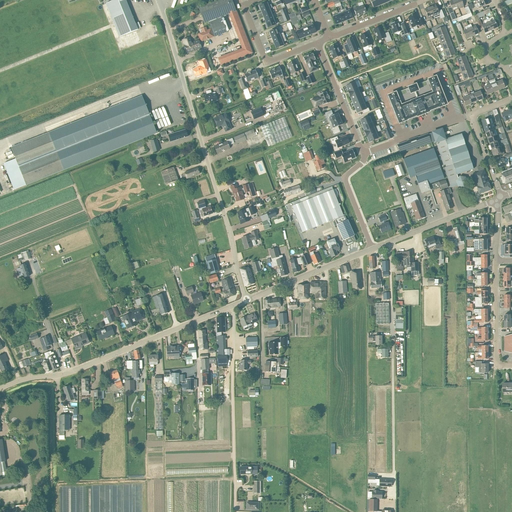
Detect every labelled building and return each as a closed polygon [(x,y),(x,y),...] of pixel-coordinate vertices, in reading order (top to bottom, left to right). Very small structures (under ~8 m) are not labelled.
[(114,0),(105,3),(119,37),(138,30),(138,29),(140,28),(138,23),(135,24),(125,0),(114,0)] [(229,14),(237,11),(232,0),(218,0),(199,8),(204,23),(208,22),(211,30),(205,32),(205,31),(198,34),(199,35),(198,35),(200,40),(202,39),(213,35),(214,38),(215,37),(227,33),(226,32),(229,31),(223,18),(221,18),(221,17),(229,14)] [(453,0),(449,2),(451,7),(453,11),(458,9),(454,0),(453,0)] [(460,0),(454,0),(458,9),(463,7),(460,0)] [(475,4),(476,8),(480,7),(480,8),(489,4),(487,0),(484,0),(478,3),(475,4)] [(359,7),(354,9),(356,16),(366,13),(362,2),(358,4),(359,7)] [(259,6),(261,12),(270,8),(272,8),(271,5),(268,6),(267,3),(259,6)] [(440,16),(441,19),(444,17),(441,10),(438,11),(435,5),(430,7),(433,16),(434,18),(440,16)] [(430,19),(430,21),(432,20),(431,17),(433,16),(430,7),(424,9),(428,17),(428,18),(429,20),(430,19)] [(270,8),(261,12),(264,17),(271,14),(272,14),(270,8)] [(343,11),(347,20),(352,18),(349,11),(346,12),(345,9),(342,10),(343,12),(343,11)] [(341,12),(338,14),(341,22),(347,20),(343,11),(343,12),(343,11),(342,10),(340,11),(341,12)] [(273,19),(271,14),(264,17),(266,22),(273,19)] [(341,22),(338,14),(333,16),(333,17),(336,24),(341,22)] [(477,14),(474,15),(477,22),(479,26),(481,25),(483,29),(485,33),(486,34),(488,33),(489,31),(491,30),(488,23),(488,22),(487,20),(483,21),(484,22),(485,24),(482,25),(478,17),(477,14)] [(415,15),(408,17),(412,28),(419,25),(420,27),(424,25),(421,19),(417,20),(415,15)] [(491,30),(497,27),(494,20),(491,21),(490,18),(487,20),(488,22),(488,23),(491,30)] [(273,19),(266,22),(266,24),(266,25),(267,27),(268,28),(275,25),(273,19)] [(397,21),(390,24),(392,30),(391,30),(393,34),(394,33),(394,34),(401,31),(403,30),(405,35),(409,33),(405,22),(401,24),(401,25),(399,26),(397,21)] [(312,23),(306,25),(307,26),(307,27),(310,35),(316,32),(312,23)] [(468,25),(472,36),(478,33),(475,26),(472,27),(470,24),(468,25)] [(463,31),(466,39),(472,36),(468,25),(464,27),(466,30),(463,31)] [(307,27),(307,26),(301,28),(302,29),(305,37),(310,35),(307,27)] [(435,30),(438,37),(447,33),(444,26),(435,30)] [(381,27),(373,30),(378,41),(384,38),(386,43),(392,41),(388,32),(384,34),(381,27)] [(279,34),(279,35),(280,34),(278,29),(277,29),(269,32),(272,37),(279,34)] [(305,37),(302,29),(296,32),(299,39),(305,37)] [(438,37),(441,44),(450,40),(447,33),(438,37)] [(281,40),(279,35),(279,34),(272,37),(274,43),(281,40)] [(367,34),(360,37),(364,47),(368,46),(368,48),(372,47),(367,34)] [(198,40),(192,42),(190,37),(188,38),(187,38),(185,38),(185,39),(183,40),(185,45),(183,46),(186,53),(201,48),(198,40)] [(281,40),(274,43),(276,48),(283,45),(285,45),(282,39),(281,40)] [(347,44),(343,46),(347,55),(351,54),(357,52),(352,39),(346,41),(347,44)] [(441,44),(443,51),(452,47),(450,40),(441,44)] [(336,45),(329,48),(333,59),(341,56),(336,45)] [(455,54),(452,47),(443,51),(446,58),(455,54)] [(313,54),(303,58),(305,64),(306,63),(309,69),(309,70),(317,67),(317,66),(314,60),(315,60),(313,54)] [(456,59),(459,66),(467,63),(465,55),(456,59)] [(191,68),(187,70),(191,77),(196,75),(197,76),(203,73),(201,69),(203,68),(199,60),(195,62),(197,66),(191,68)] [(291,74),(299,71),(295,61),(287,64),(288,65),(287,65),(288,69),(289,68),(291,74)] [(138,76),(151,72),(149,63),(135,67),(138,76)] [(459,66),(461,73),(470,69),(467,63),(459,66)] [(272,79),(279,76),(280,79),(283,78),(282,75),(279,67),(276,69),(272,70),(269,71),(272,79)] [(473,77),(470,69),(461,73),(464,80),(473,77)] [(248,73),(244,75),(247,82),(258,78),(255,70),(251,72),(248,73)] [(354,83),(346,86),(348,91),(348,92),(357,88),(355,83),(359,81),(358,77),(352,79),(354,83)] [(417,116),(429,112),(428,111),(439,107),(446,104),(436,77),(428,80),(429,80),(416,85),(408,88),(396,93),(396,92),(388,95),(399,123),(406,120),(417,116)] [(488,81),(489,82),(493,92),(499,90),(496,82),(494,79),(488,81)] [(496,82),(499,90),(505,88),(502,80),(496,82)] [(487,95),(493,92),(489,82),(486,83),(487,86),(484,87),(487,95)] [(456,91),(458,95),(461,94),(458,87),(464,85),(463,83),(454,86),(456,91)] [(359,93),(357,88),(348,92),(348,91),(350,97),(351,97),(350,97),(359,93)] [(206,95),(203,95),(205,102),(209,101),(210,103),(217,101),(215,92),(211,93),(210,90),(206,92),(206,95)] [(477,101),(483,99),(480,91),(474,94),(474,92),(473,92),(474,94),(477,101)] [(319,97),(314,99),(317,106),(323,104),(324,105),(330,102),(329,99),(330,99),(328,95),(327,96),(326,92),(319,95),(319,97)] [(351,97),(353,102),(364,98),(361,92),(359,93),(350,97),(351,97)] [(477,101),(474,94),(473,92),(471,93),(472,95),(468,96),(468,94),(467,94),(468,96),(471,103),(477,101)] [(471,103),(468,96),(467,94),(465,95),(466,97),(462,98),(465,106),(471,103)] [(3,164),(14,190),(26,185),(157,133),(142,96),(11,148),(16,159),(3,164)] [(364,98),(353,102),(355,107),(366,103),(364,98)] [(366,103),(355,107),(357,113),(368,108),(366,103)] [(172,124),(165,106),(150,112),(157,130),(172,124)] [(260,108),(250,112),(254,120),(264,115),(260,108)] [(501,113),(505,122),(511,119),(508,110),(501,113)] [(325,113),(329,124),(340,119),(338,113),(333,115),(331,111),(325,113)] [(223,124),(226,131),(231,129),(228,122),(225,114),(214,119),(218,126),(223,124)] [(360,121),(362,126),(372,122),(370,116),(360,121)] [(284,117),(260,127),(268,147),(292,137),(284,117)] [(489,118),(482,121),(484,126),(491,124),(489,118)] [(340,119),(329,124),(331,129),(342,125),(340,119)] [(372,122),(362,126),(365,131),(376,127),(373,121),(372,122)] [(484,126),(486,132),(493,130),(495,129),(493,123),(491,124),(484,126)] [(367,137),(378,132),(376,127),(365,131),(364,131),(367,137)] [(186,130),(168,135),(170,142),(188,136),(186,130)] [(233,138),(236,144),(246,140),(246,139),(256,136),(253,130),(244,134),(244,133),(233,138)] [(432,133),(450,188),(453,187),(452,185),(457,183),(458,186),(463,187),(467,183),(465,177),(459,176),(458,178),(457,175),(473,169),(461,134),(445,139),(442,130),(432,133)] [(493,130),(486,132),(488,138),(495,136),(493,130)] [(380,138),(378,132),(367,137),(369,142),(380,138)] [(488,138),(490,144),(497,142),(495,136),(488,138)] [(346,137),(335,141),(338,148),(348,143),(348,142),(349,142),(347,138),(346,138),(346,137)] [(214,147),(217,153),(230,148),(229,146),(234,143),(232,138),(226,141),(226,142),(214,147)] [(497,142),(490,144),(492,150),(499,148),(497,142)] [(415,176),(421,192),(429,189),(428,184),(444,178),(440,167),(433,148),(403,159),(409,178),(415,176)] [(504,151),(501,152),(499,148),(492,150),(494,156),(501,154),(502,155),(505,154),(504,151)] [(341,150),(334,153),(336,158),(341,156),(344,163),(351,160),(350,159),(355,157),(352,149),(343,154),(341,150)] [(314,159),(310,151),(302,154),(306,162),(314,159)] [(496,161),(498,168),(506,165),(505,162),(508,161),(507,158),(511,155),(511,152),(504,155),(505,158),(504,159),(496,161)] [(323,159),(320,159),(318,155),(315,156),(316,161),(313,162),(316,170),(317,170),(318,171),(320,170),(320,169),(323,168),(322,165),(325,164),(323,159)] [(404,175),(400,164),(394,166),(398,177),(404,175)] [(159,170),(163,184),(176,180),(173,167),(159,170)] [(504,176),(506,183),(511,180),(511,167),(507,170),(508,173),(503,175),(503,176),(504,176)] [(197,168),(184,172),(186,179),(200,174),(197,168)] [(385,179),(395,176),(392,169),(382,172),(385,179)] [(474,179),(479,194),(491,190),(484,169),(478,171),(480,177),(474,179)] [(429,185),(431,191),(440,188),(441,190),(448,188),(445,180),(429,185)] [(234,194),(236,201),(244,199),(242,193),(244,193),(245,193),(249,192),(251,197),(256,196),(254,188),(249,189),(248,184),(242,186),(243,188),(241,189),(240,188),(237,189),(236,185),(229,187),(230,191),(232,190),(233,194),(234,194)] [(285,197),(301,191),(299,185),(289,189),(288,189),(286,189),(286,190),(283,191),(285,197)] [(444,198),(444,199),(449,197),(448,194),(451,193),(450,188),(440,192),(442,199),(444,198)] [(316,193),(314,189),(304,193),(306,197),(316,193)] [(341,231),(347,244),(355,241),(345,216),(343,216),(333,190),(291,206),(302,232),(335,220),(335,221),(336,224),(340,231),(341,231)] [(410,203),(416,220),(424,217),(418,200),(416,194),(404,198),(406,205),(410,203)] [(442,199),(446,210),(453,207),(449,197),(444,199),(444,198),(442,199)] [(196,202),(199,210),(206,208),(204,200),(196,202)] [(212,213),(210,207),(206,208),(199,210),(201,217),(204,216),(212,213)] [(240,219),(239,219),(241,224),(249,221),(246,214),(250,212),(252,215),(255,214),(253,207),(249,208),(245,210),(238,212),(240,219)] [(390,212),(395,227),(406,223),(402,212),(401,213),(400,209),(390,212)] [(191,211),(195,222),(200,220),(196,210),(191,211)] [(385,215),(379,218),(380,222),(381,222),(382,225),(379,226),(381,232),(390,229),(388,223),(386,223),(385,220),(387,220),(385,215)] [(465,227),(470,227),(470,226),(479,227),(487,227),(487,218),(479,218),(479,220),(474,220),(474,222),(469,222),(469,221),(465,221),(465,227)] [(459,227),(453,229),(456,239),(453,240),(453,239),(448,241),(452,252),(457,251),(455,247),(459,246),(458,242),(463,241),(462,237),(462,236),(459,227)] [(242,238),(245,249),(252,246),(256,245),(254,241),(259,239),(257,234),(258,234),(257,230),(251,232),(251,235),(242,238)] [(433,237),(425,240),(428,248),(435,246),(436,249),(439,248),(440,251),(446,248),(444,244),(441,245),(440,244),(438,238),(434,240),(433,237)] [(478,238),(466,238),(466,252),(476,252),(487,252),(487,237),(478,237),(478,238)] [(328,250),(331,257),(338,255),(336,251),(339,249),(337,243),(336,243),(334,238),(326,242),(329,249),(328,250)] [(311,256),(314,264),(321,262),(317,253),(314,255),(313,252),(316,251),(314,246),(308,249),(311,256)] [(269,250),(271,259),(279,257),(277,248),(269,250)] [(21,254),(17,255),(19,259),(18,259),(19,262),(20,261),(20,262),(25,261),(31,259),(29,254),(28,251),(24,252),(20,253),(21,254)] [(405,252),(396,253),(396,261),(403,261),(403,265),(406,265),(406,267),(407,267),(407,270),(411,270),(411,272),(411,275),(418,275),(418,271),(417,262),(413,263),(412,251),(405,252)] [(206,262),(204,262),(208,275),(219,271),(216,259),(214,254),(205,257),(206,262)] [(304,266),(311,264),(307,255),(300,257),(300,258),(296,259),(290,260),(293,273),(300,271),(298,265),(302,263),(304,266)] [(279,270),(279,272),(280,273),(281,276),(287,274),(283,258),(279,259),(276,260),(277,266),(279,265),(279,269),(279,270)] [(251,263),(254,273),(260,272),(259,269),(261,269),(259,261),(257,262),(257,261),(251,263)] [(21,265),(20,266),(24,277),(30,276),(30,275),(26,263),(21,265)] [(340,266),(342,274),(345,273),(351,271),(348,263),(343,265),(340,266)] [(239,269),(244,286),(253,283),(250,270),(246,271),(245,267),(239,269)] [(360,271),(351,272),(352,289),(361,289),(360,271)] [(380,272),(370,273),(371,288),(381,287),(380,272)] [(210,283),(218,281),(216,274),(208,277),(210,283)] [(394,276),(395,286),(400,285),(399,281),(403,281),(403,276),(394,276)] [(223,292),(224,298),(235,294),(230,278),(221,281),(224,291),(223,292)] [(347,293),(346,281),(337,282),(339,294),(347,293)] [(315,293),(315,298),(326,298),(326,282),(310,282),(310,293),(315,293)] [(298,296),(298,299),(308,298),(308,284),(297,285),(298,293),(297,294),(297,296),(298,296)] [(191,296),(194,304),(198,303),(197,302),(203,300),(200,293),(194,295),(193,292),(194,292),(192,286),(184,289),(186,294),(190,293),(191,296)] [(158,308),(160,315),(169,312),(163,294),(153,297),(156,308),(158,308)] [(481,297),(475,297),(475,304),(475,306),(481,306),(481,304),(487,304),(487,297),(481,297)] [(264,299),(264,308),(280,306),(280,298),(269,300),(269,299),(264,299)] [(375,303),(376,324),(389,324),(388,303),(375,303)] [(113,315),(111,309),(105,312),(109,324),(115,321),(113,315)] [(122,317),(127,328),(137,324),(136,322),(144,318),(140,309),(134,311),(132,313),(122,317)] [(248,326),(249,329),(253,327),(252,324),(252,325),(251,323),(257,321),(254,313),(247,316),(246,316),(239,319),(243,327),(248,325),(248,326)] [(280,325),(281,331),(286,331),(285,324),(287,324),(286,313),(278,314),(279,325),(280,325)] [(467,321),(467,325),(470,325),(477,325),(477,323),(481,322),(487,322),(487,316),(481,316),(481,319),(474,319),(474,321),(467,321)] [(217,355),(217,366),(227,366),(227,360),(230,360),(230,355),(227,355),(226,355),(223,355),(223,349),(225,349),(225,336),(221,336),(221,332),(224,332),(224,318),(217,318),(217,332),(216,332),(217,355)] [(477,327),(477,325),(470,325),(470,328),(477,328),(477,331),(481,331),(481,334),(488,334),(487,327),(481,327),(477,327)] [(97,332),(100,339),(114,334),(111,326),(97,332)] [(205,330),(198,331),(200,351),(208,350),(207,343),(206,343),(205,330)] [(85,333),(71,339),(73,344),(75,349),(80,347),(89,343),(85,333)] [(39,339),(44,351),(49,349),(48,346),(51,345),(48,336),(39,339)] [(375,341),(375,344),(382,344),(382,336),(375,336),(368,336),(368,340),(373,340),(373,341),(375,341)] [(257,337),(245,338),(246,347),(257,347),(257,337)] [(269,350),(269,355),(278,355),(279,353),(279,350),(278,349),(278,346),(287,346),(287,338),(280,338),(280,343),(278,343),(278,342),(268,342),(268,350),(269,350)] [(63,342),(59,343),(62,352),(68,350),(68,349),(67,347),(65,341),(63,342)] [(174,356),(174,358),(179,358),(178,346),(174,346),(174,347),(167,348),(167,356),(174,356)] [(185,359),(186,364),(193,363),(192,359),(196,359),(195,347),(188,347),(189,355),(185,355),(185,359)] [(135,358),(135,359),(141,358),(139,350),(133,351),(133,352),(130,352),(131,359),(135,358)] [(56,359),(53,352),(49,353),(50,356),(48,357),(53,370),(59,368),(56,359)] [(0,355),(0,368),(1,371),(8,368),(5,362),(8,361),(5,354),(0,355)] [(149,362),(149,365),(158,365),(157,361),(158,361),(157,355),(148,355),(149,362)] [(202,374),(202,385),(211,385),(211,374),(208,374),(208,369),(209,369),(209,364),(216,363),(216,358),(208,359),(201,359),(202,370),(203,374),(202,374)] [(272,367),(278,367),(278,365),(283,365),(283,358),(277,358),(277,362),(266,361),(265,366),(272,367)] [(19,362),(22,368),(29,365),(27,359),(19,362)] [(46,372),(51,370),(48,360),(42,362),(46,372)] [(127,367),(123,367),(124,369),(127,369),(132,369),(132,377),(140,377),(139,369),(142,368),(142,360),(139,360),(139,361),(132,361),(127,361),(127,364),(127,367)] [(239,365),(239,370),(247,370),(247,364),(251,364),(251,360),(247,361),(247,360),(240,360),(240,365),(239,365)] [(481,367),(481,372),(488,372),(488,364),(482,364),(482,361),(474,361),(474,367),(481,367)] [(123,387),(119,377),(117,370),(109,373),(112,380),(114,379),(117,389),(123,387)] [(172,381),(172,384),(179,384),(178,373),(172,373),(172,374),(170,374),(170,370),(164,370),(164,381),(165,382),(167,382),(169,381),(169,380),(172,381)] [(155,381),(156,429),(163,429),(162,381),(163,381),(163,376),(162,376),(162,375),(155,376),(155,381)] [(129,378),(125,378),(126,391),(134,391),(134,381),(129,381),(129,378)] [(187,380),(185,380),(185,384),(187,384),(187,390),(194,390),(194,388),(196,388),(196,385),(194,385),(194,380),(194,379),(187,379),(187,380)] [(511,383),(503,383),(503,392),(511,391),(511,383)] [(70,389),(69,386),(63,388),(66,395),(69,403),(75,401),(73,394),(75,393),(74,388),(71,389),(71,388),(70,389)] [(473,401),(447,401),(447,415),(473,416),(473,401)] [(69,416),(59,416),(59,432),(59,435),(64,435),(64,432),(64,431),(69,431),(69,416)] [(485,437),(477,437),(477,451),(473,451),(471,477),(440,475),(439,490),(488,493),(490,452),(485,451),(485,437)] [(382,511),(376,511),(377,500),(369,499),(369,511),(374,511),(373,511),(390,511),(382,510),(382,511)] [(246,510),(259,510),(259,502),(246,502),(246,510)]
